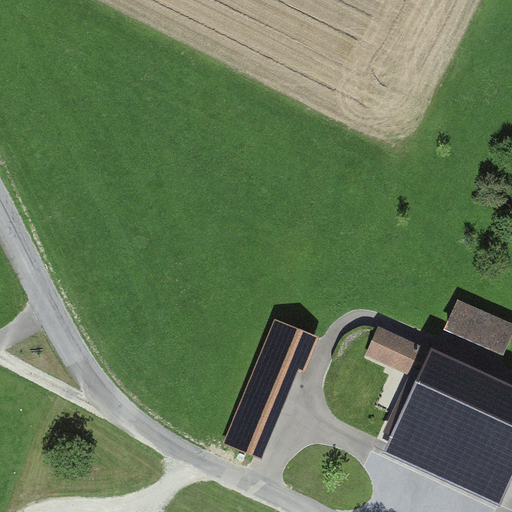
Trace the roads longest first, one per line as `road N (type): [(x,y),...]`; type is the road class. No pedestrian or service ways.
road 1 (unclassified): [(0,208),(80,363),(123,417),(309,511)]
road 2 (track): [(0,358),(123,417)]
